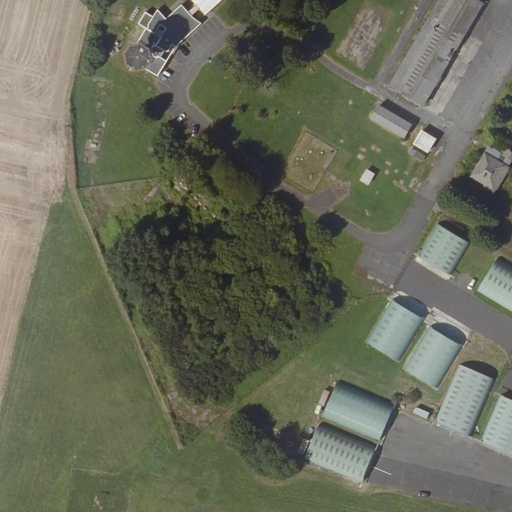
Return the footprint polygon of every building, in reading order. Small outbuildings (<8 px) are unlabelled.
[(145,29),(130,51),(134,54),(131,60),(157,75),(166,60),(157,54),(161,48),(164,50),(168,49),(168,48),(172,44),(176,45),(200,23),(192,16),(199,10),(204,15),(220,0),(190,0),(195,6),(188,12),(181,3),(165,17),(157,9),(153,16),(146,12),(138,25),(145,29)] [(439,0),(391,84),(423,104),(483,4),(474,0),(439,0)] [(380,104),(372,117),(404,137),(412,124),(380,104)] [(422,130),(415,143),(428,151),(436,138),(422,130)] [(472,176),(486,184),(493,188),(499,179),(501,180),(510,168),(508,166),(511,159),(511,150),(503,145),(499,151),(489,145),(485,152),(486,153),(472,176)] [(412,147),(409,152),(422,160),(425,155),(412,147)] [(367,168),(359,181),(366,185),(374,173),(367,168)] [(493,188),(486,184),(484,187),(494,192),(501,180),(499,179),(493,188)] [(471,244),(439,225),(419,257),(451,276),(471,244)] [(511,266),(498,258),(478,290),(511,310),(511,266)] [(423,319),(392,301),(367,341),(398,360),(423,319)] [(462,347),(431,328),(406,369),(437,388),(462,347)] [(435,422),(468,437),(494,381),(461,366),(435,422)] [(338,382),(322,416),(379,441),(394,407),(338,382)] [(511,401),(497,395),(479,439),(511,452),(511,401)] [(319,425),(303,458),(361,483),(376,449),(319,425)]
